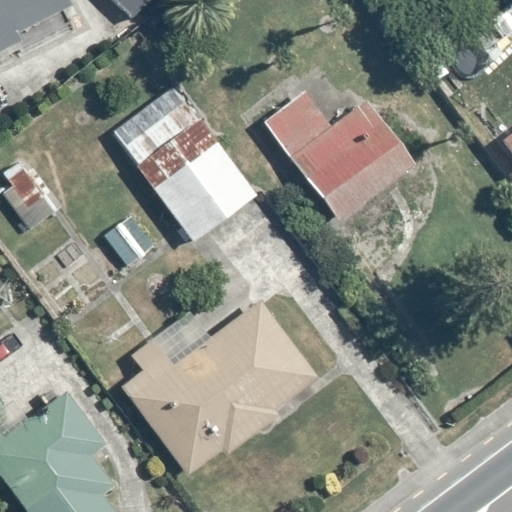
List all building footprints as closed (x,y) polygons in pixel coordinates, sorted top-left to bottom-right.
[(0,0),(0,57),(30,42),(25,32),(77,4),(74,0),(0,0)] [(150,0),(110,0),(129,20),(150,0)] [(260,196),(173,79),(109,127),(197,243),(260,196)] [(293,89),(259,115),(341,222),(423,160),(375,97),(327,133),(293,89)] [(511,131),(503,138),(511,149),(511,131)] [(28,163),(0,180),(0,186),(26,227),(56,207),(28,163)] [(119,217),(97,233),(125,270),(146,254),(119,217)] [(318,380),(262,302),(188,355),(166,324),(127,352),(143,374),(126,387),(193,481),(290,411),(285,404),(318,380)] [(76,385),(0,437),(0,455),(38,511),(114,511),(109,504),(123,495),(92,450),(111,437),(76,385)]
